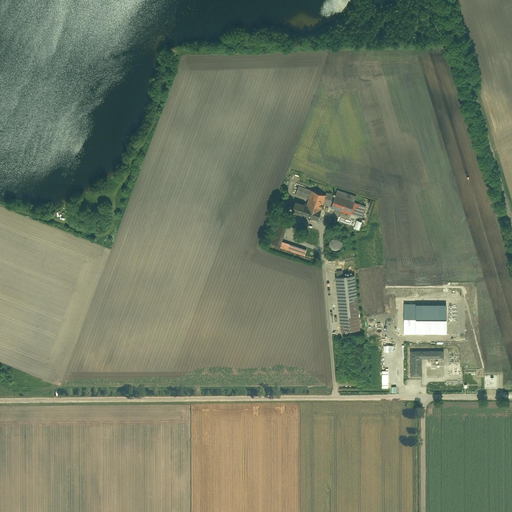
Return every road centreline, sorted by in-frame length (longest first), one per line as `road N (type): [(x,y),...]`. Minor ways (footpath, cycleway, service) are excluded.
road 1 (unclassified): [(419,397),(0,401)]
road 2 (unclassified): [(511,231),(443,0)]
